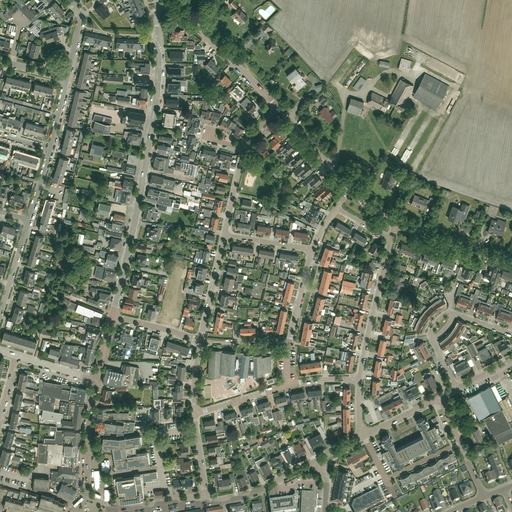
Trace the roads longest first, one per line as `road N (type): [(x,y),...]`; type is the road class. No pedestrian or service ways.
road 1 (tertiary): [(111,317),(145,168),(162,6)]
road 2 (tertiary): [(278,108),(218,46),(162,6)]
road 3 (residential): [(359,379),(390,239)]
road 4 (tertiary): [(511,264),(396,223)]
road 5 (unclassified): [(204,499),(245,496),(316,460)]
